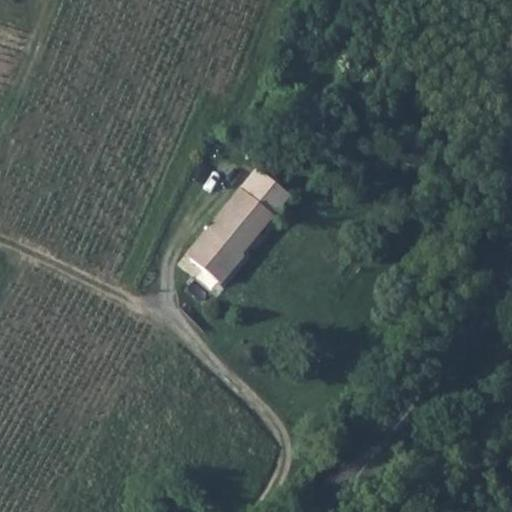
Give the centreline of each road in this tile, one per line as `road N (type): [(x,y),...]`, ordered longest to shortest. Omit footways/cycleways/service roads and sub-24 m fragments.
road 1 (track): [(0,244),(157,320),(239,386),(283,454),(251,511)]
road 2 (tertiary): [(511,256),(442,367),(330,511)]
